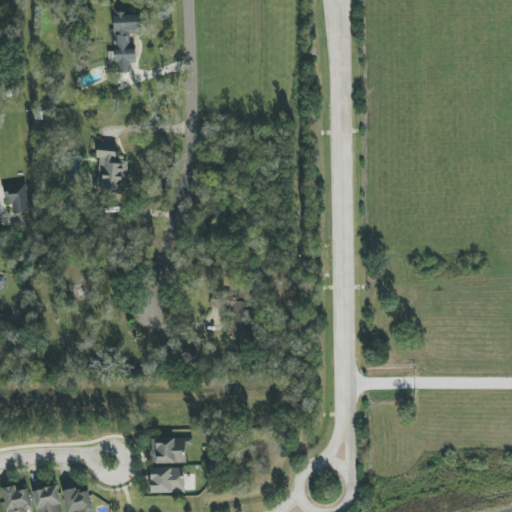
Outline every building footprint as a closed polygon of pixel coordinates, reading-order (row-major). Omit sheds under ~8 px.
[(117,144),(100,143),(98,185),(126,186),(127,161),(116,160),(117,144)] [(10,213),(28,212),(26,187),(9,188),(10,213)] [(210,307),(232,310),(228,338),(248,340),(254,295),(239,293),(239,295),(212,292),(210,307)] [(185,438),(151,439),(151,464),(186,463),(185,438)] [(151,493),(183,493),(183,467),(150,468),(151,493)] [(30,511),(28,489),(16,491),(16,486),(3,488),(6,511),(30,511)] [(62,511),(59,486),(34,490),(36,511),(62,511)] [(62,491),(67,511),(93,511),(88,490),(80,493),(78,487),(62,491)]
